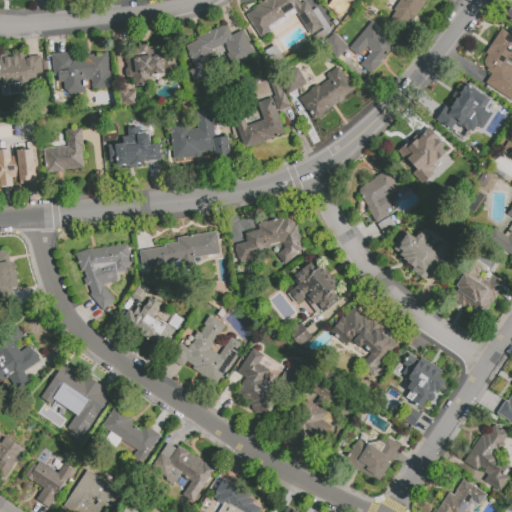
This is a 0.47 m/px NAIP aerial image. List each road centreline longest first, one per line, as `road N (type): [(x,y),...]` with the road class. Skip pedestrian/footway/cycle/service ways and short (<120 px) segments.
road 1 (residential): [(368,511),(267,461),(82,336),(62,309),(35,217)]
road 2 (residential): [(313,175),(230,199),(0,218)]
road 3 (residential): [(313,175),(365,268),(392,298),(487,364)]
road 4 (residential): [(479,0),(397,105),(313,175)]
road 5 (residential): [(511,326),(391,511)]
road 6 (residential): [(210,0),(118,19),(0,27)]
